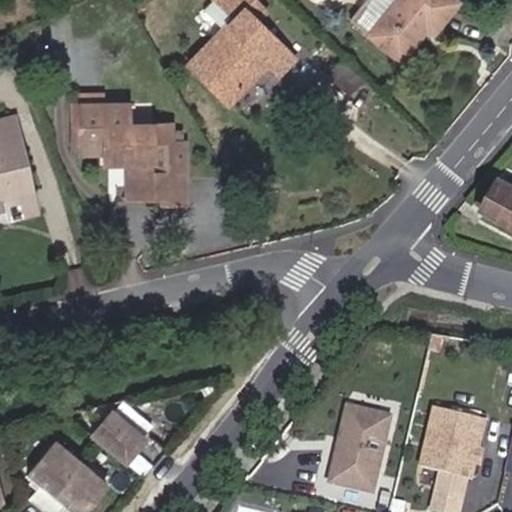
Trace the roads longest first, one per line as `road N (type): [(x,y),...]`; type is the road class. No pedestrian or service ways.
road 1 (residential): [(351,289),(281,261),(0,327)]
road 2 (residential): [(165,511),(351,289)]
road 3 (residential): [(391,242),(511,91)]
road 4 (residential): [(511,284),(391,242)]
